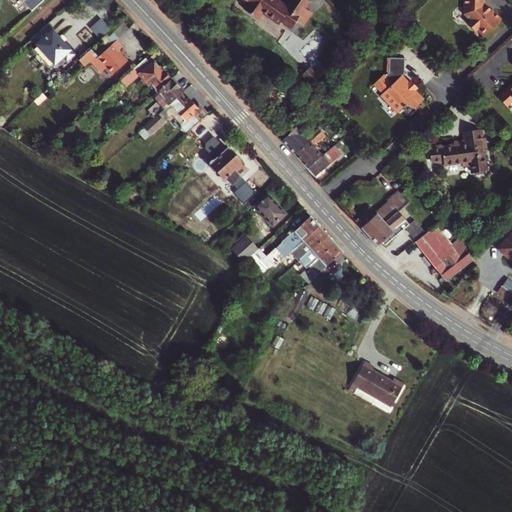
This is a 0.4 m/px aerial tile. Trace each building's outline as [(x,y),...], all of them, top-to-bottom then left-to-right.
[(19,0),(31,12),(44,1),(42,0),(19,0)] [(244,0),(249,3),(244,9),(257,18),(262,12),(279,24),(281,21),(291,27),(296,20),(305,8),(309,1),(307,0),(290,0),(286,5),(278,0),(244,0)] [(491,9),(489,0),(468,0),(471,17),(477,24),(474,26),(482,35),(484,33),(488,29),(494,36),(509,24),(500,14),(498,16),(497,15),(498,13),(495,9),(493,10),(491,9)] [(311,13),(305,8),(296,20),(303,25),(311,13)] [(91,27),(101,38),(112,27),(101,17),(91,27)] [(39,43),(37,45),(54,64),(63,56),(66,60),(73,54),(52,31),(50,33),(44,27),(33,37),(39,43)] [(488,29),(484,33),(490,40),(494,36),(488,29)] [(121,47),(116,42),(92,64),(97,69),(121,47)] [(122,49),(121,47),(97,69),(101,74),(106,70),(112,76),(127,63),(118,53),(122,49)] [(89,62),(83,55),(68,69),(74,75),(89,62)] [(412,81),(411,82),(409,83),(402,77),(404,75),(405,74),(398,55),(385,60),(389,72),(385,75),(384,74),(374,83),(380,90),(382,88),(385,91),(383,93),(380,95),(386,101),(392,102),(400,111),(409,102),(415,108),(424,100),(415,91),(419,87),(412,81)] [(145,59),(120,81),(125,87),(138,75),(148,85),(149,84),(157,92),(171,79),(169,77),(169,76),(166,73),(165,73),(163,71),(162,72),(153,61),(150,64),(145,59)] [(511,63),(511,64),(511,65),(511,80),(510,78),(509,77),(492,93),(498,100),(506,93),(508,95),(511,99),(511,63)] [(300,71),(303,74),(310,67),(307,64),(300,71)] [(310,67),(303,74),(309,79),(307,81),(311,85),(317,79),(321,75),(323,76),(328,71),(322,66),(316,73),(310,67)] [(147,101),(158,114),(180,94),(190,85),(178,72),(171,79),(157,92),(147,101)] [(411,82),(404,75),(402,77),(409,83),(411,82)] [(500,102),(508,95),(506,93),(498,100),(500,102)] [(143,127),(150,134),(171,115),(181,125),(180,128),(183,132),(186,132),(187,133),(207,114),(200,107),(198,109),(195,106),(189,98),(186,100),(180,94),(158,114),(143,127)] [(91,125),(82,116),(59,137),(67,146),(91,125)] [(288,147),(294,153),(320,130),(326,125),(324,122),(312,132),(304,124),(298,129),(296,127),(282,140),(288,147)] [(143,127),(137,133),(144,140),(150,134),(143,127)] [(441,147),(441,145),(429,147),(431,161),(442,159),(443,164),(461,161),(462,166),(470,165),(471,172),(472,171),(476,173),(482,172),(484,169),(486,169),(483,149),(486,149),(484,137),(481,137),(479,129),(463,131),(464,139),(453,141),(453,143),(453,145),(441,147)] [(294,153),(308,168),(322,155),(312,144),(315,142),(318,142),(325,135),(320,130),(294,153)] [(210,150),(219,141),(213,136),(204,145),(210,150)] [(216,156),(225,147),(220,141),(210,151),(216,156)] [(308,168),(315,176),(338,156),(331,147),(322,155),(308,168)] [(231,183),(247,169),(228,148),(215,159),(214,159),(213,159),(211,160),(210,162),(209,163),(209,165),(210,167),(211,169),(213,170),(215,169),(224,180),(226,177),(231,183)] [(363,211),(354,219),(369,236),(407,202),(400,193),(397,191),(389,198),(391,201),(388,203),(370,219),(363,211)] [(285,213),(268,195),(255,207),(272,225),(285,213)] [(203,208),(210,216),(225,202),(219,196),(207,207),(205,205),(203,208)] [(385,245),(418,215),(407,202),(369,236),(377,245),(381,242),(385,245)] [(210,216),(203,208),(197,213),(204,221),(210,216)] [(290,252),(318,226),(310,216),(295,230),(281,241),(282,242),(266,257),(253,269),(265,274),(290,252)] [(408,225),(413,235),(424,230),(419,220),(408,225)] [(443,220),(415,242),(446,281),(473,259),(443,220)] [(327,235),(318,226),(290,252),(298,261),(303,257),(327,235)] [(511,232),(498,248),(511,260),(511,232)] [(258,248),(246,235),(231,249),(243,262),(258,248)] [(327,235),(303,257),(310,265),(312,263),(318,258),(334,243),(327,235)] [(320,280),(324,275),(320,272),(335,258),(342,251),(334,243),(318,258),(312,263),(310,265),(303,271),(314,282),(315,284),(320,280)] [(253,269),(266,257),(260,250),(262,249),(260,247),(243,264),(245,265),(252,268),(253,269)] [(251,269),(248,274),(260,280),(263,275),(251,269)] [(511,293),(502,285),(497,292),(506,300),(511,293)] [(299,320),(310,290),(298,286),(287,316),(299,320)] [(379,392),(393,401),(406,378),(396,373),(395,375),(374,363),(376,361),(368,356),(351,385),(359,390),(360,389),(375,398),(379,392)]
